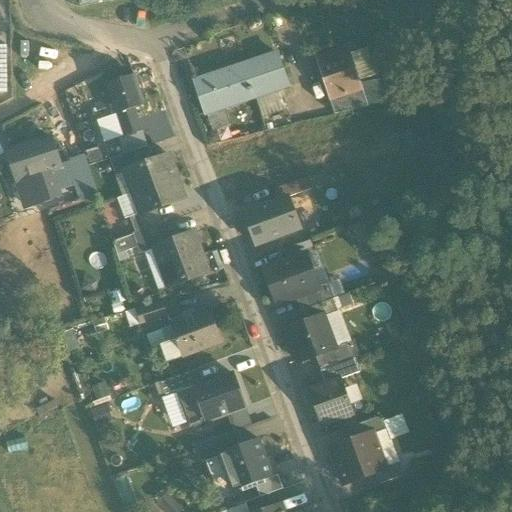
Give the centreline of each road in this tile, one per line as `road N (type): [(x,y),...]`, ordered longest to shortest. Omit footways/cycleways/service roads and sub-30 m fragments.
road 1 (residential): [(148,38),(333,511)]
road 2 (track): [(0,118),(148,38)]
road 3 (residential): [(148,38),(289,0)]
road 4 (residential): [(28,0),(29,20),(148,38)]
